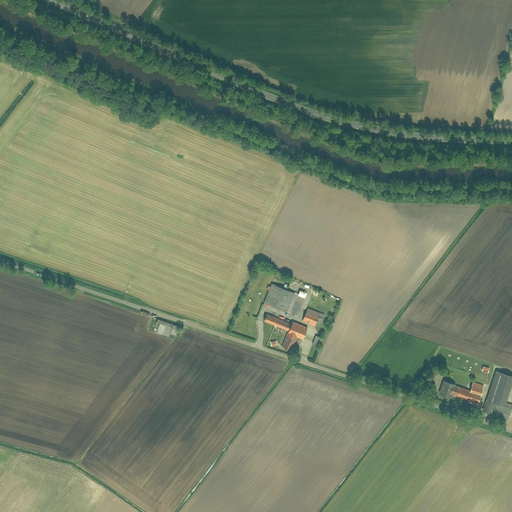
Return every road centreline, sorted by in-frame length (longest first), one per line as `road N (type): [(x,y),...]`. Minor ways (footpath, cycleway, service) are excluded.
road 1 (unclassified): [(0,261),(511,432)]
road 2 (tertiary): [(511,139),(404,134),(335,119),(51,0)]
